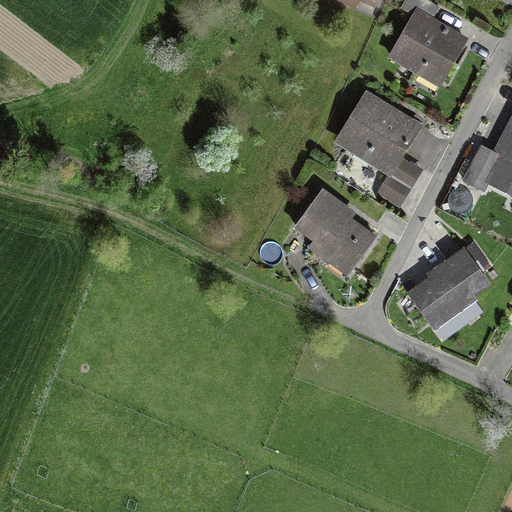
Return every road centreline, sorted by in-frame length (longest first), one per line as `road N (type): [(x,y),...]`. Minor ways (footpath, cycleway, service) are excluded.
road 1 (residential): [(511,403),(361,328),(511,46)]
road 2 (track): [(361,328),(79,200),(0,177)]
